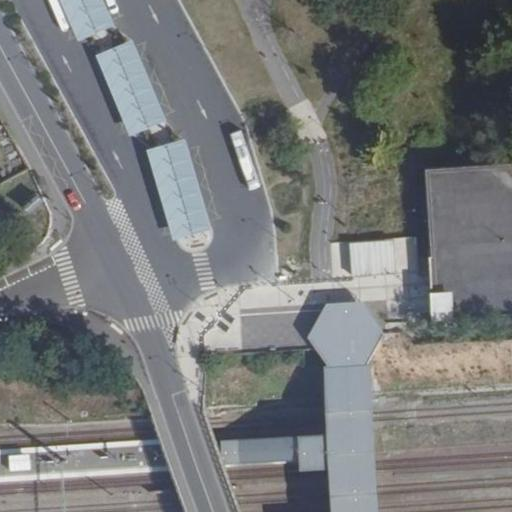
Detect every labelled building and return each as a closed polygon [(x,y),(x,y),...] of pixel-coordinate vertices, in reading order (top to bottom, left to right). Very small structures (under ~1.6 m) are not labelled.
[(117,25),(106,0),(63,0),(81,41),(98,33),(117,25)] [(169,121),(135,40),(117,47),(98,55),(132,136),(149,129),(169,121)] [(214,232),(185,140),(167,146),(148,152),(177,243),(194,238),(214,232)] [(511,159),(424,165),(426,188),(430,254),(432,254),(433,280),(435,317),(511,312),(511,159)] [(10,180),(2,184),(7,194),(16,190),(10,180)] [(393,238),(373,239),(375,274),(395,272),(393,238)] [(351,275),(375,274),(373,239),(349,240),(350,256),(351,275)] [(359,363),(367,363),(385,330),(363,300),(327,302),(310,332),(320,349),(331,365),(340,364),(350,364),(359,363)] [(405,310),(405,305),(391,306),(392,315),(405,314),(405,310)]
